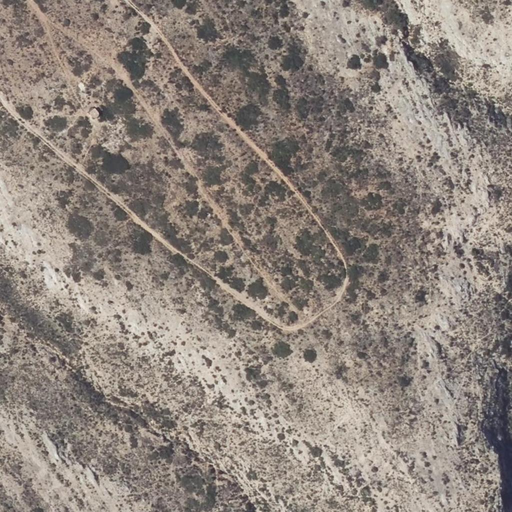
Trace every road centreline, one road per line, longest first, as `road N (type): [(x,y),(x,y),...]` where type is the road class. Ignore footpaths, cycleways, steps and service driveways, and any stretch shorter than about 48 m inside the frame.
road 1 (track): [(0,90),(45,140),(227,292),(288,330),(306,320),(342,281),(341,249),(264,132),(136,0)]
road 2 (track): [(28,0),(114,62),(306,320)]
